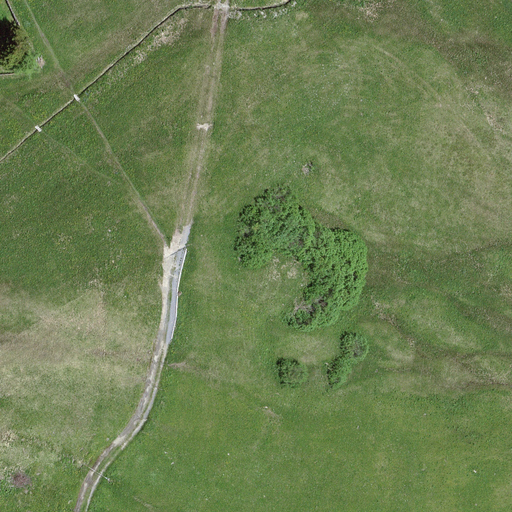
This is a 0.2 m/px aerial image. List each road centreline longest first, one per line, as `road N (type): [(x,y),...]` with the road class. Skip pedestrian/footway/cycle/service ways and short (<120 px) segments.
road 1 (track): [(174,254),(148,398),(98,470),(80,511)]
road 2 (track): [(174,254),(224,0)]
